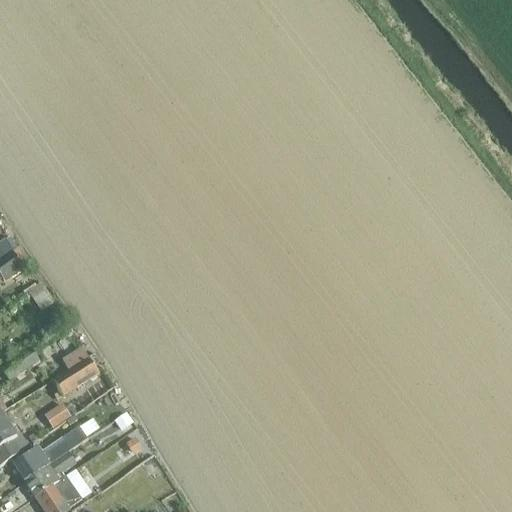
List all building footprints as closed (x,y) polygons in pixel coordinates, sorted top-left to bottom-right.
[(5,245),(0,248),(0,254),(4,261),(12,255),(5,245)] [(12,257),(0,265),(0,278),(4,285),(23,272),(12,257)] [(38,283),(26,291),(33,302),(41,313),(53,305),(38,283)] [(67,362),(70,368),(87,356),(83,351),(67,362)] [(2,372),(10,384),(40,364),(32,352),(2,372)] [(87,356),(70,368),(71,369),(52,382),(62,397),(98,373),(87,356)] [(118,414),(125,426),(138,418),(131,406),(118,414)] [(4,413),(0,415),(0,470),(28,451),(4,413)] [(13,467),(25,484),(64,458),(68,455),(88,442),(80,430),(65,441),(67,444),(45,459),(38,450),(13,467)] [(68,455),(64,458),(25,484),(36,501),(60,485),(60,484),(56,480),(71,469),(75,466),(68,455)] [(85,495),(96,489),(83,464),(72,469),(85,495)] [(36,501),(43,511),(68,511),(82,503),(66,480),(60,484),(60,485),(36,501)]
